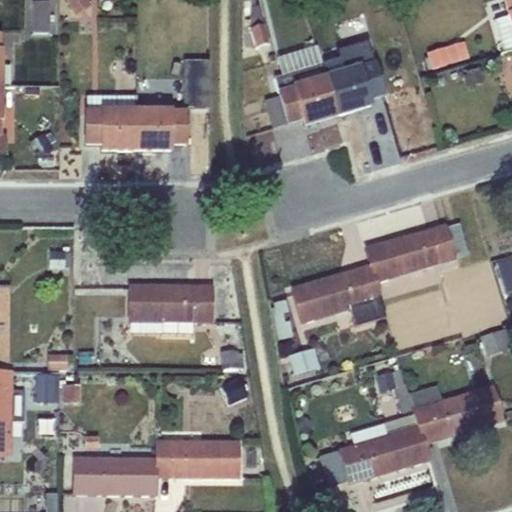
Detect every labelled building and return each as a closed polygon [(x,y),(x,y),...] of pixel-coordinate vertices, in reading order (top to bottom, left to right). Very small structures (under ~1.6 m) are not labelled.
[(86,0),(63,0),(75,17),(91,7),(86,0)] [(249,15),(249,30),(262,27),(256,8),(253,0),(242,0),(244,16),(249,15)] [(507,18),(493,22),(503,55),(511,52),(511,0),(503,3),(507,18)] [(48,4),(33,4),(32,35),(48,36),(48,4)] [(262,27),(249,30),(255,50),(267,46),(262,27)] [(427,59),(423,60),(426,73),(469,60),(464,44),(426,55),(427,59)] [(325,80),(336,118),(368,109),(367,102),(381,98),(366,45),(336,53),(338,59),(321,65),(325,80)] [(207,109),(207,63),(183,63),(183,109),(207,109)] [(303,128),(336,118),(325,80),(320,66),(273,79),(279,99),(286,126),(301,122),(303,128)] [(135,112),(135,98),(134,98),(134,99),(100,98),(100,115),(85,115),(84,147),(100,147),(100,153),(134,154),(135,112)] [(85,115),(100,115),(100,98),(85,98),(85,115)] [(286,126),(279,99),(263,104),(271,130),(286,126)] [(170,111),(135,112),(134,154),(168,154),(168,147),(183,147),(184,113),(170,113),(170,111)] [(43,135),(28,144),(37,160),(52,151),(43,135)] [(458,225),(443,230),(453,262),(468,257),(458,225)] [(364,251),(369,268),(375,286),(453,264),(453,262),(443,230),(443,228),(364,251)] [(70,254),(49,254),(48,271),(63,271),(63,269),(69,270),(70,254)] [(511,269),(509,258),(495,262),(502,286),(511,283),(511,269)] [(369,268),(291,291),(301,326),(350,311),(355,328),(385,319),(375,286),(369,268)] [(210,289),(128,288),(128,325),(129,325),(129,335),(191,335),(191,326),(210,326),(210,289)] [(273,310),(271,311),(277,342),(292,338),(289,323),(283,324),(282,315),(287,314),(285,302),(272,305),(273,310)] [(505,331),(478,339),(484,359),(511,351),(505,331)] [(313,350),(287,357),(293,377),(318,370),(313,350)] [(237,353),(219,353),(220,372),(243,371),(242,355),(237,355),(237,353)] [(46,357),(46,373),(66,373),(66,357),(46,357)] [(412,413),(407,395),(398,365),(389,368),(391,374),(390,375),(395,391),(401,416),(412,413)] [(0,374),(0,456),(9,457),(9,424),(23,424),(23,392),(10,392),(10,375),(0,374)] [(57,375),(35,377),(34,405),(51,405),(51,409),(57,409),(57,375)] [(395,391),(390,375),(375,379),(379,395),(395,391)] [(238,380),(218,388),(227,408),(246,399),(238,380)] [(80,386),(61,387),(61,405),(80,405),(80,386)] [(436,387),(407,395),(412,413),(414,417),(422,446),(501,422),(490,387),(440,403),(436,387)] [(427,462),(422,446),(414,417),(348,436),(351,448),(338,451),(339,452),(348,483),(349,486),(427,462)] [(237,444),(155,444),(155,461),(155,480),(237,480),(237,444)] [(326,489),(348,483),(339,452),(317,459),(326,489)] [(155,480),(155,461),(73,460),(73,496),(154,497),(155,480)]
